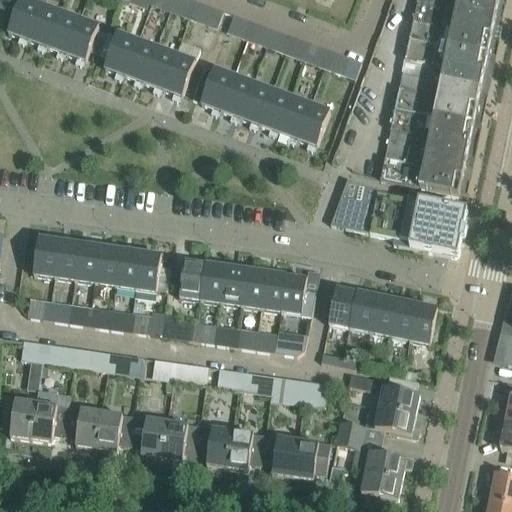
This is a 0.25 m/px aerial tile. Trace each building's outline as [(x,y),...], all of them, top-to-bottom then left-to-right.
[(121,0),(121,3),(129,6),(128,11),(143,16),(144,12),(148,13),(150,8),(151,8),(154,0),(121,0)] [(154,0),(151,8),(170,16),(176,0),(154,0)] [(182,0),(176,0),(170,16),(190,23),(196,5),(182,0)] [(418,0),(417,8),(495,24),(500,0),(418,0)] [(28,44),(41,9),(21,2),(8,37),(20,41),(19,46),(26,49),(28,44)] [(196,5),(190,23),(195,25),(202,7),(196,5)] [(410,43),(488,59),(495,24),(417,8),(410,43)] [(47,51),(60,16),(41,9),(28,44),(39,48),(38,53),(45,56),(47,51)] [(216,12),(210,30),(217,33),(223,15),(216,12)] [(66,58),(67,59),(80,23),(60,16),(47,51),(59,56),(57,60),(64,63),(66,58)] [(234,19),(227,37),(247,44),(254,26),(234,19)] [(67,59),(78,63),(76,67),(83,70),(85,65),(86,66),(99,31),(80,23),(67,59)] [(247,44),(267,51),(273,34),(254,26),(247,44)] [(267,51),(286,58),(292,41),(273,34),(267,51)] [(125,80),(138,45),(118,38),(117,40),(109,37),(99,60),(108,64),(105,73),(117,77),(115,82),(123,85),(125,80)] [(305,65),(312,48),(292,41),(286,58),(305,65)] [(481,94),(488,59),(410,43),(403,78),(481,94)] [(144,87),(157,52),(138,45),(125,80),(136,84),(134,89),(142,92),(144,87)] [(176,59),(163,94),(174,98),(173,103),(180,106),(182,101),(183,101),(190,83),(196,66),(201,54),(181,46),(176,59)] [(312,48),(305,65),(325,73),(331,55),(312,48)] [(157,52),(144,87),(155,91),(153,96),(161,99),(163,94),(176,59),(157,52)] [(325,73),(330,75),(355,84),(361,66),(331,55),(325,73)] [(234,80),(215,73),(202,108),(213,113),(212,118),(219,120),(221,116),(234,80)] [(474,130),(481,94),(403,78),(395,114),(474,130)] [(240,123),(253,87),(234,80),(221,116),(232,120),(231,125),(238,127),(240,123)] [(259,130),(272,95),(253,87),(240,123),(252,127),(250,132),(258,135),(259,130)] [(259,130),(271,134),(269,139),(276,141),(278,137),(279,137),(292,102),(272,95),(259,130)] [(279,137),(290,141),(288,146),(296,149),(298,144),(311,109),(292,102),(279,137)] [(298,144),(309,148),(307,153),(315,156),(316,151),(317,151),(330,116),(311,109),(298,144)] [(466,165),(474,130),(395,114),(388,149),(466,165)] [(459,201),(466,165),(388,149),(381,185),(459,201)] [(393,248),(454,261),(455,261),(459,259),(467,219),(465,215),(402,202),(379,194),(359,187),(348,183),(330,229),(331,229),(370,237),(370,238),(394,243),(393,248)] [(60,246),(39,243),(34,280),(54,283),(60,246)] [(60,246),(54,283),(75,286),(80,249),(60,246)] [(80,249),(75,286),(95,289),(101,252),(80,249)] [(101,252),(95,289),(116,291),(121,254),(101,252)] [(116,291),(136,294),(141,257),(121,254),(116,291)] [(141,257),(136,294),(157,297),(162,260),(141,257)] [(206,269),(185,266),(180,303),(200,306),(206,269)] [(221,309),(226,272),(206,269),(200,306),(221,309)] [(241,312),(247,275),(226,272),(221,309),(236,311),(235,318),(240,319),(241,312)] [(267,277),(247,275),(241,312),(262,314),(267,277)] [(277,317),(282,317),(287,280),(267,277),(262,314),(277,317)] [(282,317),(312,322),(317,297),(316,297),(306,296),(308,283),(287,280),(282,317)] [(337,293),(329,329),(345,333),(349,334),(357,297),(337,293)] [(357,297),(349,334),(350,334),(365,337),(364,343),(368,344),(370,338),(377,301),(357,297)] [(377,301),(370,338),(385,341),(384,347),(388,348),(390,342),(397,305),(377,301)] [(51,306),(31,303),(28,322),(48,325),(51,306)] [(410,346),(418,309),(397,305),(390,342),(410,346)] [(69,328),(72,309),(51,306),(48,325),(69,328)] [(72,309),(69,328),(89,331),(92,312),(72,309)] [(418,309),(410,346),(430,350),(438,314),(418,309)] [(92,312),(89,331),(110,334),(112,314),(92,311),(92,312)] [(112,314),(110,334),(130,336),(133,317),(112,314)] [(133,317),(130,336),(151,339),(154,320),(133,317)] [(256,354),(276,357),(279,339),(278,339),(282,317),(277,317),(273,338),(259,336),(256,354)] [(177,321),(174,343),(195,346),(197,327),(192,326),(193,323),(177,321)] [(195,346),(201,347),(215,349),(218,330),(197,327),(195,346)] [(215,349),(216,349),(235,352),(238,333),(218,330),(215,349)] [(235,352),(256,354),(259,336),(238,333),(235,352)] [(511,336),(509,336),(501,368),(505,369),(508,369),(511,370),(511,336)] [(308,343),(300,342),(279,339),(276,357),(297,360),(305,356),(308,343)] [(38,357),(39,348),(24,345),(22,364),(42,367),(48,368),(50,359),(38,357)] [(75,372),(78,353),(39,348),(38,357),(50,359),(48,368),(49,368),(75,372)] [(114,377),(115,368),(103,366),(105,357),(78,353),(75,372),(114,377)] [(115,368),(114,377),(129,379),(132,361),(105,357),(103,366),(115,368)] [(342,371),(343,362),(323,358),(321,367),(342,371)] [(342,371),(352,374),(362,375),(364,366),(343,362),(342,371)] [(169,376),(170,366),(155,364),(153,383),(179,387),(181,377),(169,376)] [(169,376),(181,377),(179,387),(194,389),(195,384),(207,386),(209,372),(170,366),(169,376)] [(362,375),(382,380),(384,370),(364,366),(362,375)] [(384,370),(382,380),(390,381),(402,383),(404,374),(384,370)] [(234,385),(235,376),(220,374),(218,392),(245,396),(246,387),(234,385)] [(404,374),(402,383),(416,386),(417,377),(404,374)] [(245,396),(271,400),(274,381),(235,376),(234,385),(246,387),(245,396)] [(372,396),(375,384),(351,380),(349,391),(372,396)] [(300,395),(301,385),(274,381),(271,400),(271,405),(303,410),(304,405),(310,405),(311,396),(300,395)] [(416,386),(403,383),(390,381),(387,393),(383,392),(379,413),(416,420),(420,400),(413,398),(416,386)] [(300,395),(311,396),(310,405),(304,405),(303,410),(325,413),(328,389),(301,385),(300,395)] [(52,447),(53,441),(65,442),(69,412),(71,400),(39,395),(37,407),(31,444),(52,447)] [(37,407),(25,406),(6,403),(1,433),(12,435),(11,441),(31,444),(37,407)] [(370,411),(365,431),(390,436),(389,438),(414,443),(418,440),(419,435),(413,433),(416,420),(379,413),(370,411)] [(65,442),(77,444),(76,451),(97,454),(102,415),(82,412),(81,413),(69,412),(65,442)] [(118,457),(119,450),(130,452),(135,421),(123,419),(124,418),(102,415),(97,454),(118,457)] [(135,421),(130,452),(142,453),(141,460),(162,463),(168,425),(147,422),(147,423),(135,421)] [(196,461),(200,430),(188,429),(188,428),(168,425),(162,463),(183,466),(184,459),(196,461)] [(511,427),(507,427),(503,426),(500,428),(498,437),(500,440),(504,441),(501,454),(511,456),(511,427)] [(365,431),(342,427),(339,438),(363,443),(365,431)] [(233,434),(212,431),(212,432),(200,430),(196,461),(208,463),(207,470),(228,473),(233,434)] [(261,470),(266,440),(254,438),(254,437),(233,434),(228,473),(249,476),(249,469),(261,470)] [(363,443),(339,438),(337,450),(355,454),(360,455),(363,443)] [(273,472),(272,479),(293,482),(298,445),(278,442),(278,441),(266,440),(261,470),(273,472)] [(298,445),(293,482),(314,485),(315,478),(327,480),(331,449),(319,447),(319,448),(298,445)] [(355,454),(351,474),(366,477),(403,485),(405,472),(411,473),(413,467),(410,463),(388,459),(388,460),(360,455),(355,454)] [(339,497),(344,473),(333,471),(326,502),(341,505),(342,497),(339,497)] [(366,477),(362,498),(364,499),(362,509),(374,511),(389,511),(391,504),(398,506),(403,485),(366,477)] [(511,481),(496,478),(490,505),(511,509),(511,481)]
